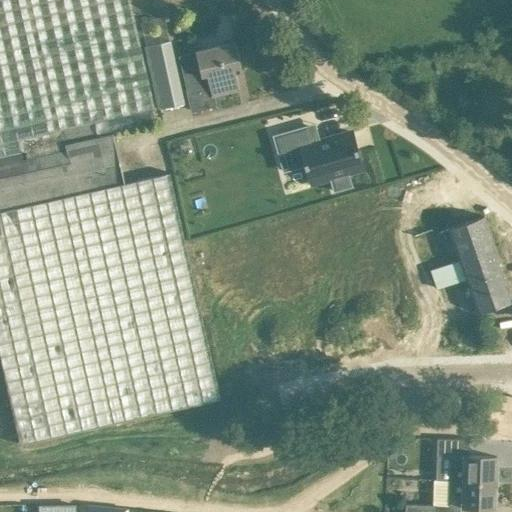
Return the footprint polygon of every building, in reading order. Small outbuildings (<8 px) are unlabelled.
[(157,119),(135,21),(130,0),(0,0),(0,155),(25,150),(25,151),(0,156),(0,352),(20,442),(220,397),(169,172),(125,182),(114,132),(96,136),(96,133),(157,119)] [(160,108),(184,103),(170,41),(146,46),(160,108)] [(217,45),(195,51),(179,55),(191,111),(200,109),(209,107),(217,105),(214,94),(220,93),(240,88),(235,67),(242,65),(236,41),(217,45)] [(334,190),(352,185),(348,171),(362,167),(358,151),(359,151),(358,146),(356,146),(352,131),(313,142),(308,124),(277,133),(278,135),(282,151),(283,152),(302,146),(306,161),(305,161),(306,166),(308,166),(312,182),(331,176),(334,190)] [(511,294),(485,215),(466,222),(448,227),(459,259),(466,279),(477,312),(495,306),(511,300),(511,294)] [(478,401),(477,416),(488,416),(488,402),(478,401)] [(437,455),(450,455),(449,480),(496,482),(497,456),(469,454),(470,438),(437,437),(431,436),(431,441),(437,441),(437,455)] [(449,480),(448,504),(460,505),(462,505),(462,506),(475,506),(495,507),(496,482),(449,480)] [(432,511),(433,504),(432,504),(405,503),(404,511),(432,511)]
